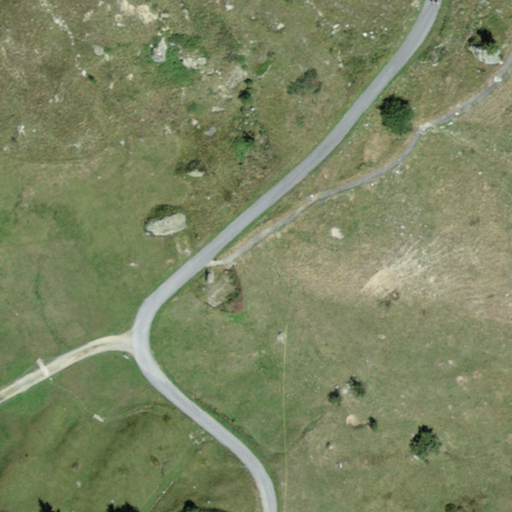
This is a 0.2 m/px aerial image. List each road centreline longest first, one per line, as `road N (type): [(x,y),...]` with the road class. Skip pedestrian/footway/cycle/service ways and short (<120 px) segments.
road 1 (track): [(193,264),(324,150),(398,61),(433,0)]
road 2 (track): [(0,397),(84,350),(140,338),(145,316),(193,264)]
road 3 (residential): [(269,511),(250,460),(164,387),(140,338)]
